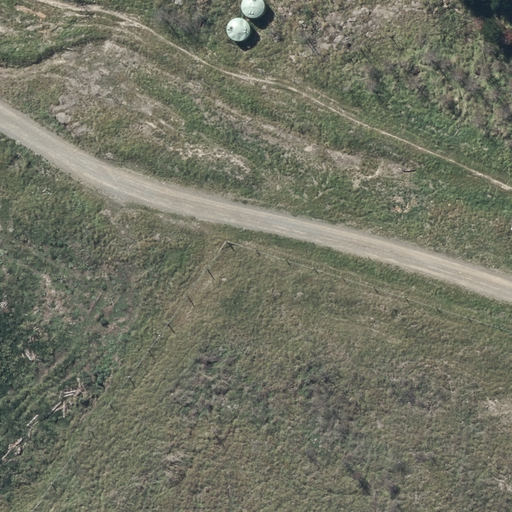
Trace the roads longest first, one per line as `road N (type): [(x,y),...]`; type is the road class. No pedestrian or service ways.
road 1 (track): [(0,121),(183,212),(511,321)]
road 2 (track): [(7,0),(124,33),(454,162),(511,203)]
road 3 (track): [(266,240),(58,511)]
road 4 (track): [(183,212),(53,189),(0,165)]
